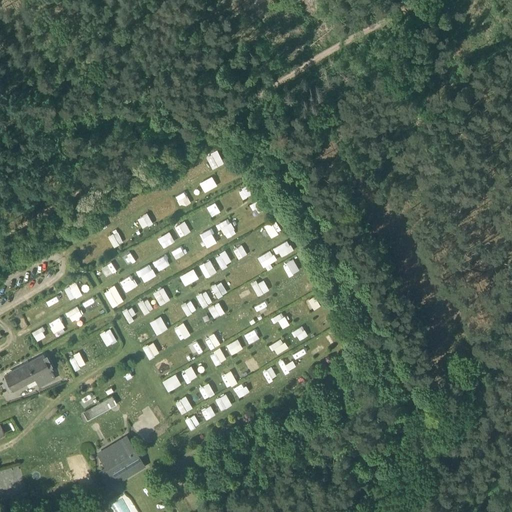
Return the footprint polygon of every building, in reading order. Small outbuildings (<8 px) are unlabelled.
[(212,170),(224,165),(218,151),(206,156),(212,170)] [(200,183),(205,193),(218,187),(213,177),(200,183)] [(243,199),(252,195),(247,186),(238,191),(243,199)] [(185,193),(176,197),(180,207),(189,202),(185,193)] [(143,230),(153,225),(148,214),(137,220),(143,230)] [(217,224),(225,239),(237,233),(229,218),(217,224)] [(97,234),(107,227),(103,219),(92,226),(97,234)] [(264,226),(271,238),(282,231),(275,220),(264,226)] [(187,221),(180,223),(183,235),(190,233),(187,221)] [(211,229),(200,233),(206,247),(216,243),(211,229)] [(117,231),(108,236),(114,249),(123,244),(117,231)] [(171,232),(158,238),(162,248),(175,242),(171,232)] [(284,262),(296,254),(288,240),(275,248),(284,262)] [(237,258),(247,256),(245,249),(248,248),(247,243),(234,247),(237,258)] [(173,250),(176,259),(185,256),(181,247),(173,250)] [(263,267),(277,260),(271,249),(258,257),(263,267)] [(227,251),(215,255),(220,268),(232,264),(227,251)] [(165,255),(153,262),(158,272),(170,265),(165,255)] [(283,263),(287,275),(302,269),(298,258),(283,263)] [(200,265),(206,278),(217,272),(211,259),(200,265)] [(113,262),(101,267),(106,277),(117,272),(113,262)] [(144,282),(156,275),(149,264),(137,271),(144,282)] [(185,285),(199,278),(194,268),(180,276),(185,285)] [(228,278),(234,289),(244,284),(238,273),(228,278)] [(125,292),(137,286),(131,275),(120,281),(125,292)] [(269,290),(263,278),(252,284),(258,296),(269,290)] [(218,298),(228,292),(221,281),(211,287),(218,298)] [(65,287),(70,300),(82,295),(77,282),(65,287)] [(248,285),(236,290),(240,300),(252,295),(248,285)] [(111,307),(128,300),(124,291),(119,293),(116,286),(105,290),(111,307)] [(153,292),(160,305),(170,299),(163,286),(153,292)] [(207,290),(197,295),(202,307),(212,302),(207,290)] [(311,311),(321,305),(315,296),(305,301),(311,311)] [(138,303),(144,314),(154,309),(147,298),(138,303)] [(186,315),(196,311),(192,300),(182,304),(186,315)] [(220,302),(209,307),(213,318),(225,313),(220,302)] [(66,312),(72,322),(83,316),(78,306),(66,312)] [(129,323),(134,320),(131,315),(136,313),(132,306),(123,311),(129,323)] [(272,317),(277,330),(289,325),(283,312),(272,317)] [(156,334),(168,329),(161,315),(150,321),(156,334)] [(324,328),(333,324),(328,316),(320,320),(324,328)] [(51,327),(54,333),(65,327),(62,321),(51,327)] [(184,322),(174,327),(180,340),(190,335),(184,322)] [(32,332),(37,341),(47,336),(42,326),(32,332)] [(293,331),(298,340),(307,334),(302,326),(293,331)] [(256,327),(246,333),(250,342),(261,337),(256,327)] [(100,333),(106,345),(116,340),(110,328),(100,333)] [(238,338),(226,344),(231,354),(243,348),(238,338)] [(270,344),(275,354),(287,348),(283,338),(270,344)] [(143,347),(149,358),(160,352),(153,341),(143,347)] [(197,341),(188,346),(193,355),(202,350),(197,341)] [(221,347),(213,350),(218,362),(226,359),(221,347)] [(80,352),(69,357),(75,369),(86,364),(80,352)] [(4,377),(12,391),(50,370),(48,367),(49,366),(46,360),(45,360),(43,356),(4,377)] [(244,363),(251,374),(260,368),(254,357),(244,363)] [(285,373),(296,367),(292,359),(281,365),(285,373)] [(156,364),(160,373),(170,369),(166,360),(156,364)] [(192,367),(181,373),(187,382),(198,376),(192,367)] [(268,381),(277,376),(272,367),(263,371),(268,381)] [(231,370),(221,375),(227,387),(238,382),(231,370)] [(162,381),(168,391),(181,383),(175,373),(162,381)] [(238,397),(249,392),(244,382),(234,387),(238,397)] [(200,386),(203,398),(214,395),(211,383),(200,386)] [(92,393),(79,398),(82,407),(96,402),(92,393)] [(215,398),(221,410),(232,405),(226,393),(215,398)] [(186,395),(175,401),(182,413),(193,407),(186,395)] [(83,413),(87,420),(111,407),(107,400),(83,413)] [(201,410),(206,419),(216,414),(211,405),(201,410)] [(189,428),(199,424),(196,415),(185,418),(189,428)] [(27,448),(36,443),(30,435),(22,441),(27,448)] [(99,472),(109,487),(144,465),(127,436),(97,453),(106,468),(99,472)]
